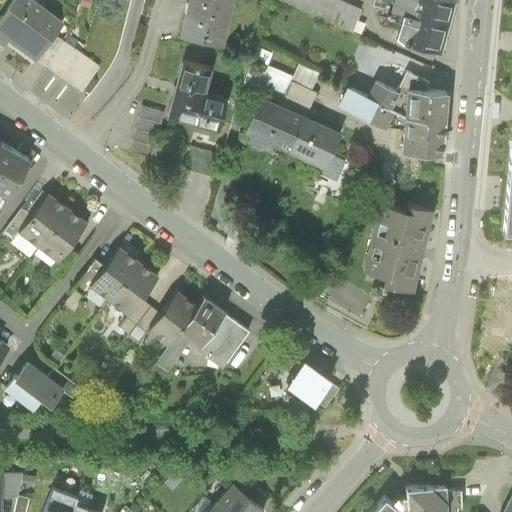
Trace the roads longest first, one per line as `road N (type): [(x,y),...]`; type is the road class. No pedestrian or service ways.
road 1 (tertiary): [(0,95),(380,373)]
road 2 (tertiary): [(457,256),(482,0)]
